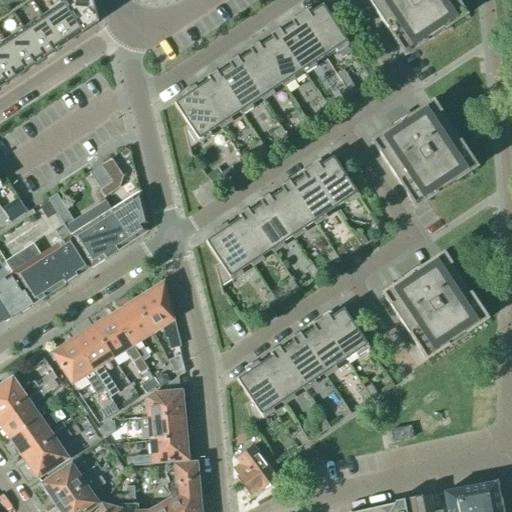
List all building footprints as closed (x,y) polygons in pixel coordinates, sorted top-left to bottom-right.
[(0,0),(0,1),(8,11),(20,2),(18,0),(0,0)] [(69,0),(62,5),(81,35),(97,24),(91,0),(69,0)] [(366,0),(405,58),(466,18),(453,0),(366,0)] [(62,5),(43,17),(62,47),(81,35),(62,5)] [(298,18),(324,58),(335,51),(337,54),(348,46),(322,7),(305,18),(303,15),(298,18)] [(43,17),(23,30),(43,60),(62,47),(43,17)] [(314,65),(324,58),(298,18),(293,21),(295,24),(280,35),(279,35),(303,72),(305,75),(316,68),(314,65)] [(23,30),(4,42),(24,72),(43,60),(23,30)] [(279,35),(280,35),(278,32),(272,35),(274,38),(259,49),(258,49),(282,86),(284,89),(295,82),(293,79),(303,72),(279,35)] [(4,42),(0,45),(0,77),(5,85),(24,72),(4,42)] [(258,49),(259,49),(257,46),(251,49),(253,52),(238,63),(237,63),(261,100),(260,100),(262,103),(274,96),(272,92),(282,86),(258,49)] [(237,63),(238,63),(236,60),(230,63),(232,66),(217,77),(216,77),(240,113),(240,114),(242,117),(253,109),(251,106),(260,100),(261,100),(237,63)] [(216,77),(217,77),(215,74),(209,77),(211,80),(196,91),(195,91),(219,127),(219,128),(221,131),(232,123),(230,120),(240,114),(240,113),(216,77)] [(341,83),(351,98),(358,93),(357,92),(357,93),(350,82),(343,86),(341,83)] [(344,102),(351,98),(341,83),(343,86),(336,91),(344,101),(343,102),(344,102)] [(195,91),(196,91),(194,88),(188,91),(190,94),(173,105),(188,127),(183,130),(190,158),(191,158),(190,151),(211,138),(209,134),(219,128),(219,127),(195,91)] [(323,116),(330,112),(320,97),(322,100),(315,104),(323,115),(322,115),(323,116)] [(415,210),(476,170),(432,103),(371,144),(415,210)] [(302,130),(309,125),(299,111),(301,114),(294,118),(302,129),(301,129),(302,130)] [(281,144),(288,139),(278,125),(280,128),(273,132),(281,143),(280,143),(281,144)] [(260,158),(267,153),(257,139),(259,142),(252,146),(260,157),(259,157),(260,158)] [(239,172),(246,167),(236,153),(238,156),(231,160),(239,171),(238,171),(239,172)] [(308,170),(334,210),(345,203),(347,206),(358,198),(332,159),(315,170),(313,167),(308,170)] [(99,191),(98,192),(99,193),(104,200),(119,190),(122,178),(111,160),(100,166),(111,183),(99,191)] [(99,191),(111,183),(100,166),(88,175),(99,191)] [(214,189),(225,182),(217,170),(206,177),(214,189)] [(324,217),(334,210),(308,170),(304,174),(306,176),(290,187),(289,187),(313,224),(315,227),(326,220),(324,217)] [(0,228),(1,230),(10,225),(0,209),(0,183),(1,183),(0,180),(0,228)] [(289,187),(290,187),(288,184),(283,187),(285,190),(269,201),(268,201),(293,238),(292,238),(294,241),(305,234),(303,231),(313,224),(289,187)] [(111,212),(131,243),(147,233),(143,228),(148,226),(140,194),(111,212)] [(64,227),(91,269),(111,256),(84,215),(73,222),(56,196),(48,201),(65,227),(64,227)] [(268,201),(269,201),(267,198),(262,201),(264,204),(248,215),(247,215),(272,252),(271,252),(273,255),(284,248),(282,245),(292,238),(293,238),(268,201)] [(71,282),(91,269),(64,227),(49,202),(39,209),(53,232),(54,231),(62,244),(51,250),(71,282)] [(131,243),(111,212),(105,202),(84,215),(111,256),(131,243)] [(247,215),(248,215),(246,212),(241,215),(243,218),(227,229),(226,229),(251,265),(250,266),(252,269),(263,261),(261,258),(271,252),(272,252),(247,215)] [(226,229),(227,229),(225,226),(220,229),(222,232),(205,243),(219,265),(214,268),(222,296),(223,296),(221,289),(242,275),(240,272),(250,266),(251,265),(226,229)] [(352,235),(361,250),(368,245),(367,244),(360,234),(354,238),(352,235)] [(355,254),(361,250),(352,235),(351,235),(353,238),(347,242),(355,254)] [(71,282),(51,250),(40,257),(33,246),(27,250),(54,293),(71,282)] [(333,268),(340,263),(331,249),(330,249),(332,252),(326,256),(333,267),(333,268)] [(32,306),(54,293),(27,250),(5,264),(13,276),(32,306)] [(425,362),(486,322),(442,255),(381,296),(425,362)] [(312,282),(319,277),(310,263),(309,263),(311,266),(305,270),(312,281),(312,282)] [(0,304),(10,320),(32,306),(13,276),(0,283),(0,304)] [(291,296),(298,291),(289,277),(288,277),(290,280),(284,284),(291,295),(291,296)] [(132,305),(151,335),(163,328),(170,352),(178,348),(163,286),(162,285),(146,296),(145,294),(135,300),(136,302),(132,305)] [(271,310),(277,305),(268,291),(267,291),(269,294),(263,298),(270,309),(271,310)] [(0,326),(10,320),(0,304),(0,326)] [(140,343),(151,335),(132,305),(112,317),(141,364),(143,363),(152,357),(146,348),(144,350),(140,343)] [(319,322),(345,362),(355,355),(357,358),(369,350),(343,311),(326,322),(324,319),(319,322)] [(148,371),(143,363),(141,364),(112,317),(91,330),(111,361),(126,352),(141,376),(148,371)] [(334,369),(345,362),(319,322),(314,326),(316,328),(300,339),(324,376),(323,376),(325,379),(336,372),(334,369)] [(111,361),(91,330),(90,331),(89,329),(79,335),(80,337),(71,343),(101,390),(103,389),(108,398),(115,394),(109,385),(110,384),(100,368),(111,361)] [(300,339),(298,336),(293,339),(295,342),(279,353),(303,389),(302,390),(304,393),(315,386),(313,383),(323,376),(324,376),(300,339)] [(96,393),(101,390),(71,343),(64,348),(62,346),(52,352),(54,354),(51,356),(70,387),(85,377),(89,383),(96,393)] [(279,353),(277,350),(272,353),(274,356),(258,367),(282,403),(281,404),(283,407),(294,399),(292,396),(302,390),(303,389),(279,353)] [(174,374),(183,369),(181,357),(168,363),(174,374)] [(258,367),(256,364),(251,367),(253,370),(236,381),(250,403),(246,406),(253,434),(254,434),(253,427),(273,413),(272,410),(281,404),(282,403),(258,367)] [(45,387),(56,379),(52,373),(41,381),(45,387)] [(168,385),(170,383),(166,377),(159,376),(154,380),(158,386),(160,390),(168,385)] [(0,427),(8,440),(38,420),(29,406),(33,404),(34,405),(44,398),(43,397),(57,388),(53,382),(56,380),(56,379),(45,387),(39,391),(0,417),(0,425),(1,426),(0,427)] [(155,389),(158,386),(154,380),(153,379),(141,388),(146,395),(155,389)] [(148,419),(182,416),(181,405),(183,403),(183,401),(180,401),(178,379),(168,385),(162,389),(162,394),(153,395),(147,399),(148,419)] [(0,417),(39,391),(33,382),(18,391),(11,381),(0,388),(0,417)] [(362,387),(372,402),(378,397),(378,396),(378,397),(370,386),(364,390),(362,387)] [(365,406),(372,402),(362,387),(364,390),(357,394),(364,405),(364,406),(365,406)] [(344,420),(351,415),(341,401),(343,404),(336,408),(343,419),(344,420)] [(323,434),(330,429),(320,415),(322,418),(315,422),(322,433),(323,434)] [(151,442),(184,439),(184,436),(186,434),(185,424),(182,424),(182,416),(148,419),(129,421),(130,430),(149,428),(151,442)] [(23,459),(65,430),(62,425),(52,432),(52,433),(49,435),(38,420),(8,440),(17,453),(19,452),(23,459)] [(105,440),(115,433),(108,423),(98,430),(105,440)] [(393,443),(412,439),(410,428),(391,432),(393,443)] [(302,448),(309,443),(299,429),(301,432),(294,436),(301,447),(302,448)] [(65,430),(23,459),(28,466),(26,466),(36,480),(37,479),(65,459),(56,446),(60,443),(61,444),(71,438),(65,430)] [(245,432),(235,440),(239,446),(249,439),(245,432)] [(184,439),(151,442),(152,457),(132,459),(133,468),(186,463),(185,454),(188,454),(187,443),(184,442),(184,439)] [(259,491),(276,479),(253,447),(236,460),(240,466),(233,470),(239,477),(237,479),(250,496),(258,490),(259,491)] [(198,511),(195,466),(166,469),(167,480),(169,485),(164,488),(172,502),(153,511),(136,511),(136,508),(135,508),(133,489),(126,489),(121,508),(120,508),(119,511),(198,511)] [(56,506),(99,477),(93,468),(83,475),(79,478),(71,467),(42,486),(44,489),(44,492),(50,501),(51,500),(56,506)] [(99,477),(56,506),(59,511),(88,511),(97,505),(90,495),(94,492),(104,485),(99,477)] [(499,511),(495,485),(443,494),(446,511),(432,511),(429,497),(404,502),(406,511),(499,511)] [(406,511),(404,502),(394,504),(393,505),(363,511),(406,511)]
